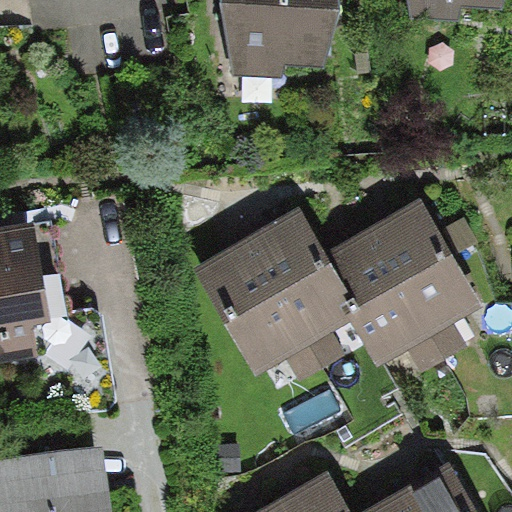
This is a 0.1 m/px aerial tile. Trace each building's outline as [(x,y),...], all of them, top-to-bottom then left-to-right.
[(328,0),(234,0),(230,83),(282,86),(283,73),(324,76),(328,0)] [(406,0),(405,21),(456,24),(457,11),(493,13),(493,0),(406,0)] [(423,188),(368,222),(444,349),(465,337),(449,309),(482,289),(423,188)] [(307,194),(247,229),(323,360),(345,348),(329,321),(352,307),(341,288),(358,277),(336,241),(307,194)] [(0,357),(35,352),(28,311),(51,307),(35,220),(0,226),(0,357)] [(421,363),(444,349),(368,222),(336,241),(358,277),(341,288),(352,307),(381,352),(405,337),(421,363)] [(301,373),(323,360),(247,229),(198,257),(257,360),(285,345),(301,373)] [(0,441),(0,511),(42,511),(112,502),(100,426),(0,441)] [(488,511),(450,447),(398,478),(418,511),(488,511)] [(333,455),(278,491),(291,511),(367,511),(361,501),(333,455)] [(418,511),(398,478),(361,501),(367,511),(418,511)] [(291,511),(278,491),(242,511),(291,511)] [(113,511),(112,502),(42,511),(113,511)]
